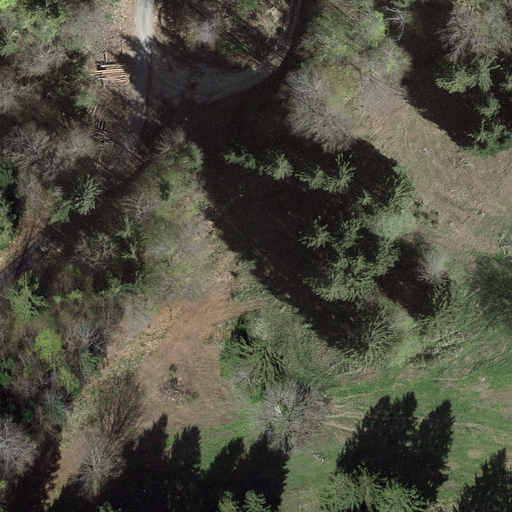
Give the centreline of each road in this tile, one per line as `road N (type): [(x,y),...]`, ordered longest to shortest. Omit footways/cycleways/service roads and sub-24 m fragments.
road 1 (unclassified): [(148,0),(137,146),(127,176),(103,206),(0,291)]
road 2 (track): [(304,0),(296,30),(248,86),(138,112)]
